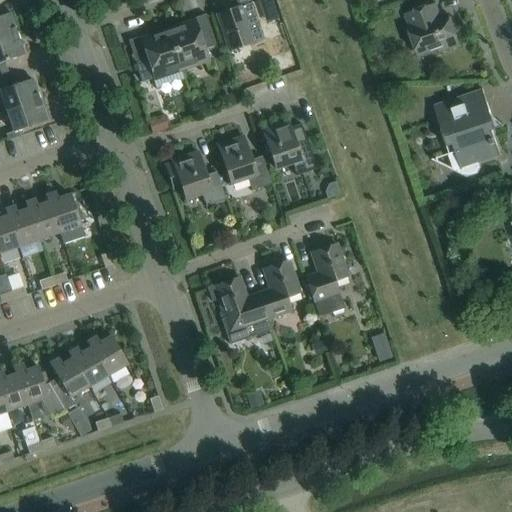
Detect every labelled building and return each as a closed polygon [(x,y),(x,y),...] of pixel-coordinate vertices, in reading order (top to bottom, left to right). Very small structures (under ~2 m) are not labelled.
[(273,0),(259,0),(266,22),(280,17),(273,0)] [(216,15),(228,51),(263,39),(250,3),(216,15)] [(435,4),(416,11),(405,15),(409,27),(408,28),(418,56),(438,49),(439,52),(458,46),(447,14),(439,17),(435,4)] [(0,16),(0,39),(16,34),(9,13),(0,16)] [(167,32),(180,69),(206,60),(203,50),(215,46),(205,14),(191,19),(192,23),(167,32)] [(141,82),(180,69),(167,32),(142,40),(141,36),(127,41),(141,82)] [(0,76),(7,74),(3,62),(23,55),(16,34),(0,39),(0,76)] [(0,99),(4,111),(38,100),(31,79),(11,86),(7,74),(0,76),(0,99)] [(491,115),(482,89),(481,89),(481,91),(434,106),(434,105),(433,105),(449,155),(455,153),(462,174),(466,176),(476,173),(479,168),(477,163),(499,156),(499,157),(500,157),(487,117),(491,115)] [(38,100),(4,111),(12,133),(5,135),(7,141),(22,136),(20,130),(46,121),(38,100)] [(287,122),(262,130),(275,169),(291,164),(296,176),(316,169),(306,141),(294,145),(287,122)] [(261,157),(250,160),(242,137),(217,146),(230,185),(247,179),(251,191),(270,185),(261,157)] [(205,175),(197,152),(172,161),(172,164),(165,166),(172,188),(180,185),(185,200),(201,194),(205,207),(225,200),(215,172),(205,175)] [(45,195),(59,233),(80,226),(69,194),(57,199),(55,192),(45,195)] [(38,240),(59,233),(45,195),(44,196),(47,202),(36,206),(34,199),(25,202),(38,240)] [(18,247),(38,240),(25,202),(24,203),(26,209),(16,213),(14,206),(5,210),(18,247)] [(0,253),(18,247),(5,210),(3,210),(6,216),(0,218),(0,253)] [(343,308),(339,295),(334,282),(347,278),(336,244),(310,253),(317,274),(305,278),(313,303),(318,317),(343,308)] [(112,266),(108,253),(99,256),(104,269),(112,266)] [(257,294),(266,320),(291,311),(286,298),(299,294),(288,261),(262,269),(269,290),(257,294)] [(24,282),(37,278),(32,264),(19,268),(24,282)] [(51,277),(54,286),(66,281),(63,273),(51,277)] [(41,290),(54,286),(51,277),(38,282),(41,290)] [(266,320),(257,294),(245,298),(238,278),(206,289),(211,302),(218,300),(223,319),(220,320),(227,339),(239,334),(241,341),(266,332),(270,331),(266,320)] [(10,291),(13,300),(25,295),(22,287),(10,291)] [(0,303),(0,304),(13,300),(10,291),(0,294),(0,303)] [(90,347),(107,376),(127,365),(110,336),(99,343),(95,337),(86,342),(89,348),(90,347)] [(88,387),(107,376),(90,347),(89,348),(80,353),(76,348),(67,353),(71,359),(72,358),(88,387)] [(388,348),(375,352),(379,362),(391,358),(388,348)] [(69,398),(88,387),(72,358),(71,359),(61,364),(58,358),(48,364),(57,378),(47,384),(63,411),(73,405),(69,398)] [(63,411),(47,384),(43,386),(37,366),(24,371),(22,364),(14,367),(26,405),(39,401),(52,417),(63,411)] [(0,395),(6,412),(26,405),(14,367),(12,368),(14,374),(4,378),(2,371),(0,371),(0,395)] [(257,388),(245,392),(251,408),(262,404),(257,388)] [(161,410),(157,397),(149,399),(153,412),(161,410)] [(77,409),(66,415),(79,436),(90,430),(77,409)] [(65,415),(59,418),(65,428),(71,424),(65,415)] [(107,419),(110,427),(122,423),(120,415),(107,419)] [(97,431),(110,427),(107,419),(94,423),(97,431)] [(39,437),(51,435),(48,420),(36,422),(39,437)] [(42,450),(39,442),(38,442),(33,426),(20,431),(26,447),(29,455),(42,450)] [(39,442),(42,450),(54,446),(51,438),(39,442)] [(0,455),(0,460),(1,464),(13,460),(10,452),(0,455)]
